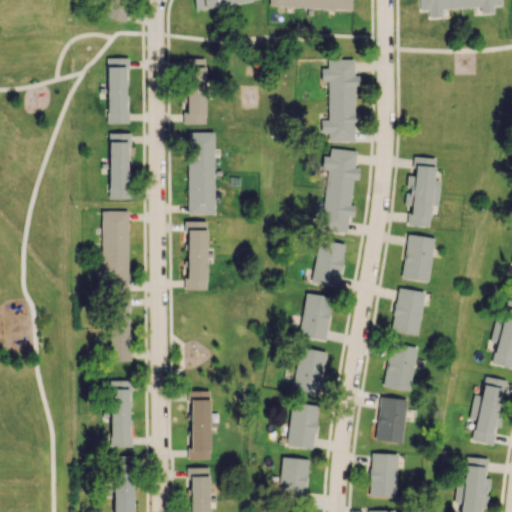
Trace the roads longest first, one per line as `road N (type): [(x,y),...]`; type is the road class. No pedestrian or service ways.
road 1 (residential): [(337,511),(384,182),(385,0)]
road 2 (residential): [(155,40),(159,511)]
